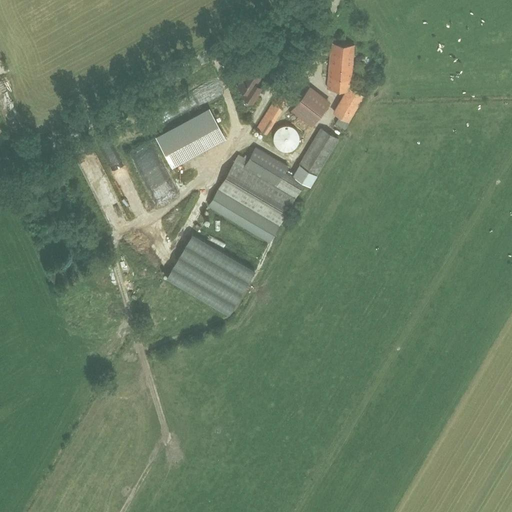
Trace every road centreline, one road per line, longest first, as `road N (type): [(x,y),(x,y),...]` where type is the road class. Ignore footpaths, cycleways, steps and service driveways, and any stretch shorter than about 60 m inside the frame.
road 1 (unclassified): [(0,160),(304,0)]
road 2 (track): [(117,511),(162,435),(118,281)]
